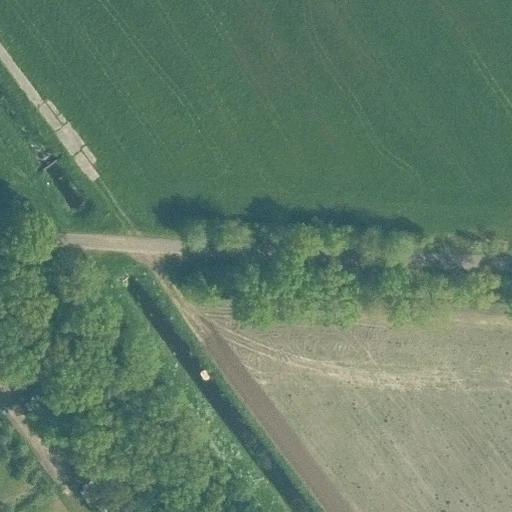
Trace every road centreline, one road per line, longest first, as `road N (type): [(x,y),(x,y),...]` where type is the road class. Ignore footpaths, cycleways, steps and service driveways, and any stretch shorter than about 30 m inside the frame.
road 1 (unclassified): [(0,237),(511,263)]
road 2 (track): [(0,393),(85,511)]
